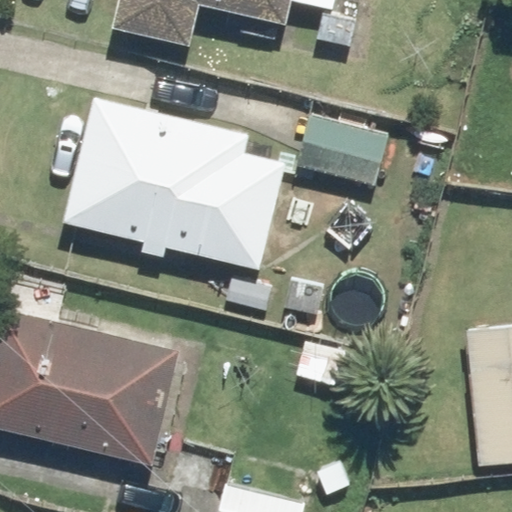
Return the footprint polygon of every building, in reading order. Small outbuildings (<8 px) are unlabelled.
[(131,0),(126,22),(199,40),(209,0),(222,0),(290,17),(294,0),(330,0),(335,1),(335,0),(131,0)] [(270,260),(293,150),(255,142),(258,128),(98,96),(73,220),(270,260)] [(395,129),(312,108),(300,158),(383,179),(395,129)] [(3,308),(0,325),(0,419),(161,453),(183,345),(3,308)] [(511,320),(475,323),(487,461),(511,459),(511,320)] [(307,511),(311,494),(228,477),(220,511),(307,511)]
